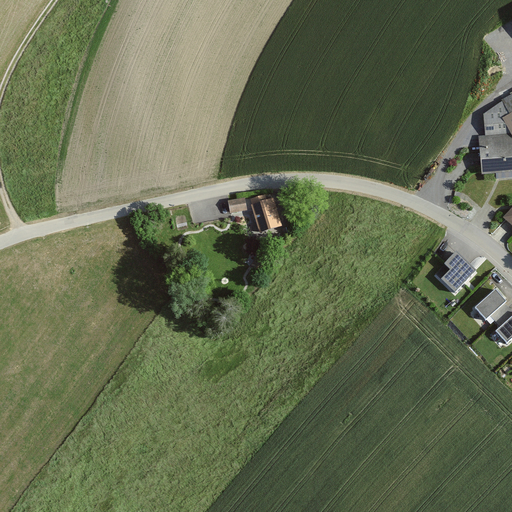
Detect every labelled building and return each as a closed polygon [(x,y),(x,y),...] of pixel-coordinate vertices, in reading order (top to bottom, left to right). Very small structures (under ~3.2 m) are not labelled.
[(511,85),(498,93),(482,111),(483,131),(511,130),(511,132),(511,85)] [(483,131),(477,132),(479,167),(493,166),(493,174),(511,172),(511,155),(511,130),(483,131)] [(245,198),(228,200),(229,213),(246,211),(245,198)] [(274,198),(251,204),(260,237),(283,231),(274,198)] [(511,204),(501,215),(511,226),(511,204)] [(456,291),(476,270),(455,251),(444,263),(451,270),(442,278),(456,291)] [(491,312),(503,300),(493,289),(473,306),(483,318),(491,312)] [(511,309),(503,300),(491,312),(502,324),(511,315),(511,309)] [(507,343),(511,338),(511,315),(502,324),(495,330),(507,343)]
